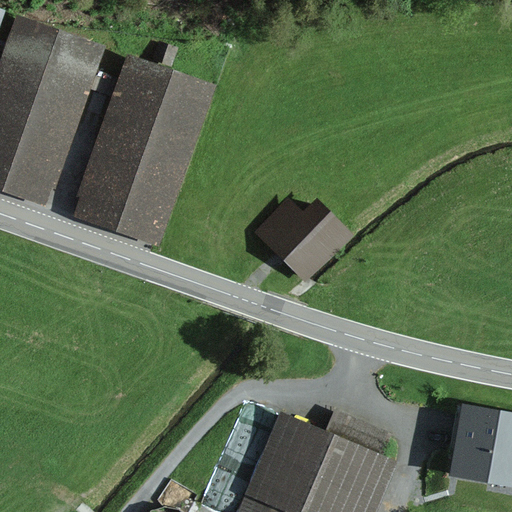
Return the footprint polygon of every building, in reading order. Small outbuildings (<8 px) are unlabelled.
[(19,21),(0,75),(0,185),(41,200),(95,48),(19,21)] [(160,43),(154,59),(170,64),(175,49),(160,43)] [(133,61),(79,213),(155,240),(210,88),(133,61)] [(289,207),(262,235),(307,278),(346,240),(346,236),(316,205),(302,219),(289,207)] [(369,511),(390,464),(378,458),(387,436),(334,413),(324,435),(281,417),(240,511),(369,511)] [(511,421),(465,413),(456,466),(511,476),(511,421)]
